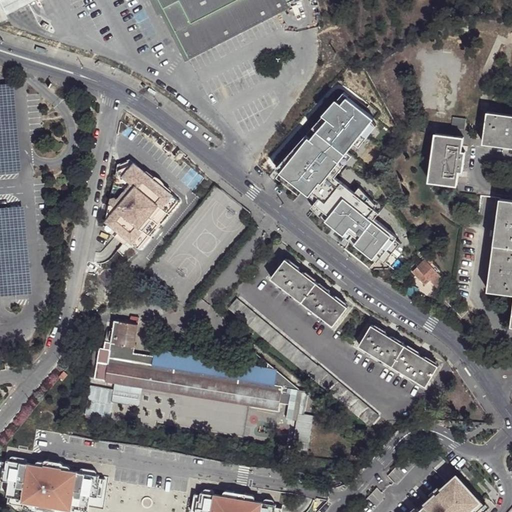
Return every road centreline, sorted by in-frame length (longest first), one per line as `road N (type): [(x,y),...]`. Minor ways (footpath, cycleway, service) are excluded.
road 1 (tertiary): [(113,88),(364,283),(431,325),(511,414)]
road 2 (residential): [(113,88),(54,350),(0,421)]
